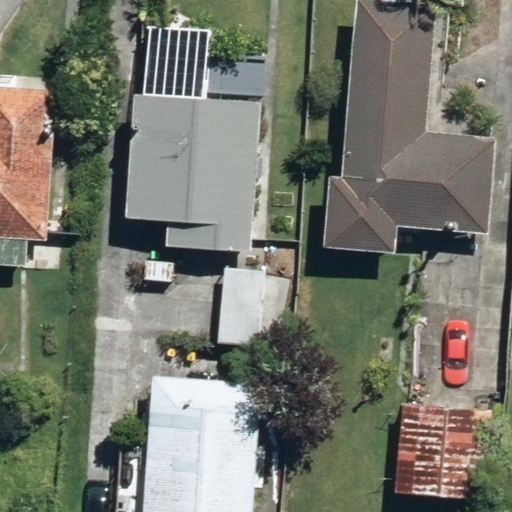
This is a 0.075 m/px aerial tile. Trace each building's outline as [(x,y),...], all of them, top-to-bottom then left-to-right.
[(331,238),(402,243),(405,218),(493,226),(501,130),(431,124),(442,0),(361,0),(347,167),(338,165),(331,238)] [(1,257),(28,258),(30,231),(51,233),(61,78),(0,74),(0,228),(3,229),(1,257)] [(172,239),(254,244),(263,90),(140,84),(134,208),(174,210),(172,239)] [(148,275),(176,275),(176,255),(149,254),(148,275)] [(223,338),(263,340),(269,263),(229,260),(223,338)] [(149,511),(257,511),(266,377),(160,369),(149,511)] [(400,485),(489,491),(495,403),(406,397),(400,485)]
